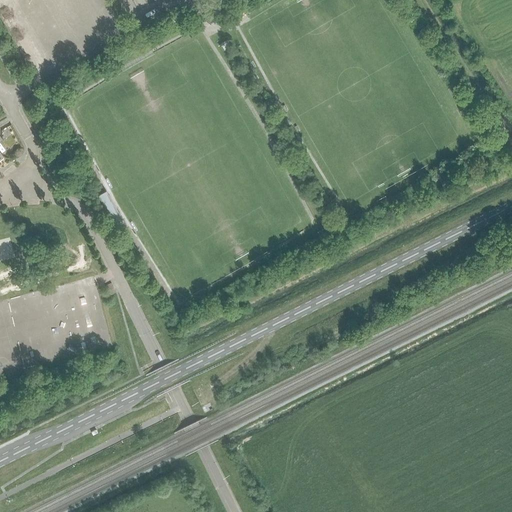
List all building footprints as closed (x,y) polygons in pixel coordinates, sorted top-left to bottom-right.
[(496,0),(494,0),(486,6),(489,11),(491,10),(497,20),(499,19),(511,10),(511,0),(506,0),(499,4),(496,0)] [(511,10),(499,19),(505,29),(511,24),(511,10)] [(236,12),(229,16),(233,23),(240,19),(236,12)] [(214,18),(209,14),(205,20),(210,24),(214,18)] [(107,189),(98,193),(117,230),(126,225),(107,189)]
